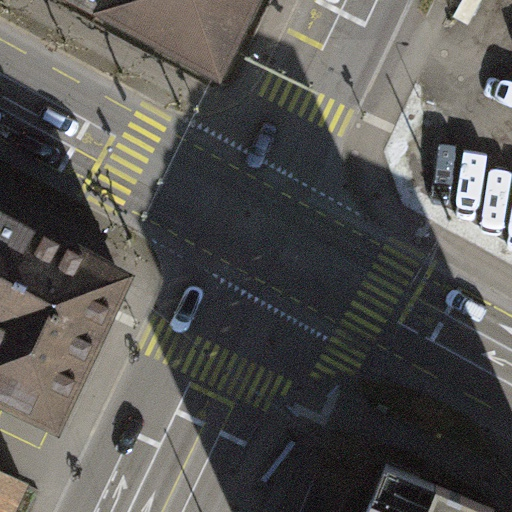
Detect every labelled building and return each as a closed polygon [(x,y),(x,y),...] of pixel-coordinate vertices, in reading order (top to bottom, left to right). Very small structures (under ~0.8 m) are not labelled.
[(77,0),(104,14),(111,0),(77,0)] [(111,0),(104,14),(225,77),(261,0),(111,0)] [(0,303),(39,232),(0,210),(0,303)] [(39,232),(0,303),(0,393),(56,420),(125,279),(39,232)] [(494,511),(496,508),(387,464),(367,511),(341,511),(351,489),(317,474),(301,511),(494,511)] [(0,511),(8,511),(16,496),(0,488),(0,511)]
